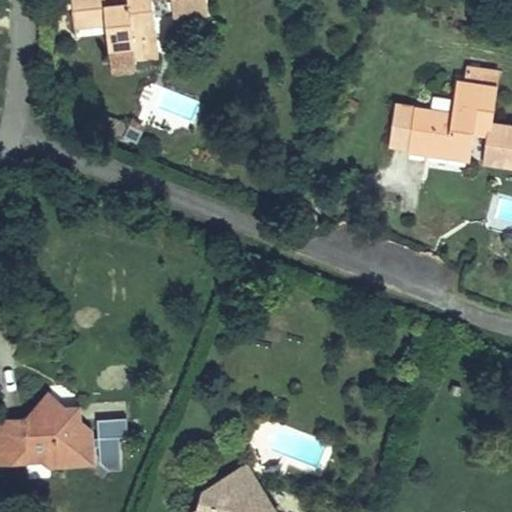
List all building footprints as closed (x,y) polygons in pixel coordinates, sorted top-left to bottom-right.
[(128,0),(129,4),(99,7),(98,0),(62,0),(65,16),(101,12),(103,24),(115,22),(118,48),(129,47),(131,60),(155,57),(148,3),(167,0),(169,0),(171,11),(206,7),(205,0),(128,0)] [(206,7),(171,11),(173,24),(208,22),(206,7)] [(101,12),(65,16),(66,32),(98,28),(101,50),(118,48),(115,22),(103,24),(101,12)] [(451,110),(413,107),(409,151),(429,153),(429,148),(469,152),(471,129),(488,130),(485,158),(498,160),(499,150),(511,150),(511,122),(489,120),(494,67),(463,64),(462,78),(454,78),(451,110)] [(413,107),(394,105),(390,149),(409,151),(413,107)] [(469,152),(429,148),(429,153),(468,156),(469,152)] [(511,150),(499,150),(498,160),(511,160),(511,150)] [(51,403),(39,391),(19,413),(0,412),(0,459),(38,460),(38,466),(88,466),(88,434),(74,419),(52,419),(51,403)] [(51,403),(52,419),(74,419),(74,403),(51,403)] [(122,413),(95,414),(97,462),(123,461),(122,413)] [(256,511),(234,470),(189,494),(184,511),(256,511)]
